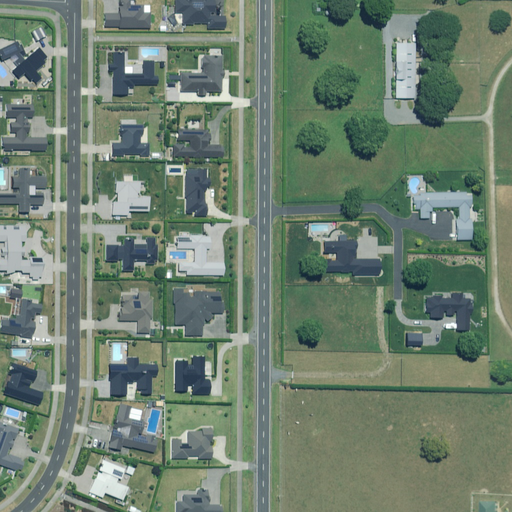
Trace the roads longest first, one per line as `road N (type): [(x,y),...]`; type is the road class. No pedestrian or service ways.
road 1 (residential): [(75,2),(71,407),(52,471),(21,511)]
road 2 (tertiary): [(266,0),(263,511)]
road 3 (unknown): [(265,205),(384,206),(399,223),(401,294)]
